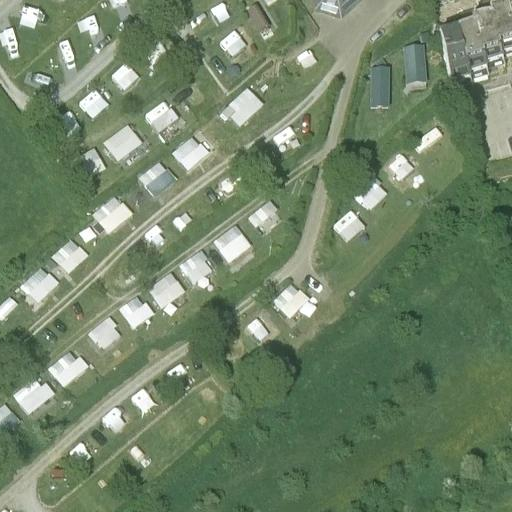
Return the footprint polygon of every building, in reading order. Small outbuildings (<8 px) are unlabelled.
[(218,24),(236,18),(230,0),(228,0),(212,5),(218,24)] [(313,0),(316,11),(340,19),(358,2),(357,0),(313,0)] [(511,5),(504,8),(505,12),(487,17),(489,22),(469,28),(470,32),(437,42),(449,87),(469,81),(468,77),(485,71),(484,67),(501,62),(500,57),(511,53),(511,5)] [(257,8),(247,13),(259,34),(269,28),(257,8)] [(103,10),(90,19),(101,34),(114,25),(103,10)] [(219,39),(232,60),(257,46),(243,24),(219,39)] [(72,56),(85,46),(75,32),(62,42),(72,56)] [(429,45),(427,36),(419,37),(421,46),(429,45)] [(313,46),(297,59),(310,75),(326,62),(313,46)] [(405,47),(407,88),(429,87),(427,46),(405,47)] [(374,64),(378,71),(385,66),(380,59),(374,64)] [(113,77),(126,92),(142,78),(130,63),(113,77)] [(202,78),(180,92),(192,110),(213,96),(202,78)] [(223,110),(240,129),(266,106),(249,87),(223,110)] [(168,101),(146,116),(160,136),(182,121),(168,101)] [(287,151),(302,141),(292,124),(276,134),(287,151)] [(120,165),(145,145),(129,126),(105,146),(120,165)] [(173,150),(188,168),(206,154),(192,135),(173,150)] [(404,148),(384,166),(399,183),(420,164),(404,148)] [(96,150),(74,162),(86,184),(108,172),(96,150)] [(161,160),(139,179),(157,199),(179,181),(161,160)] [(226,193),(240,177),(227,167),(214,182),(226,193)] [(389,197),(381,184),(362,195),(370,208),(389,197)] [(110,237),(135,216),(117,195),(93,216),(110,237)] [(336,224),(350,242),(368,228),(354,210),(336,224)] [(506,215),(498,219),(501,226),(510,222),(506,215)] [(230,264),(254,248),(238,226),(214,242),(230,264)] [(145,260),(159,251),(149,236),(135,245),(145,260)] [(73,238),(52,257),(69,276),(90,258),(73,238)] [(196,286),(217,270),(202,251),(181,267),(196,286)] [(175,274),(149,289),(162,311),(188,296),(175,274)] [(292,284),(274,304),(293,322),(311,302),(292,284)] [(122,308),(133,325),(148,315),(137,298),(122,308)] [(262,347),(281,330),(262,309),(244,326),(262,347)] [(111,318),(89,335),(104,353),(125,336),(111,318)] [(50,370),(65,388),(84,371),(69,354),(50,370)] [(180,382),(192,375),(183,361),(171,369),(180,382)] [(22,424),(10,407),(0,414),(0,436),(1,438),(22,424)]
